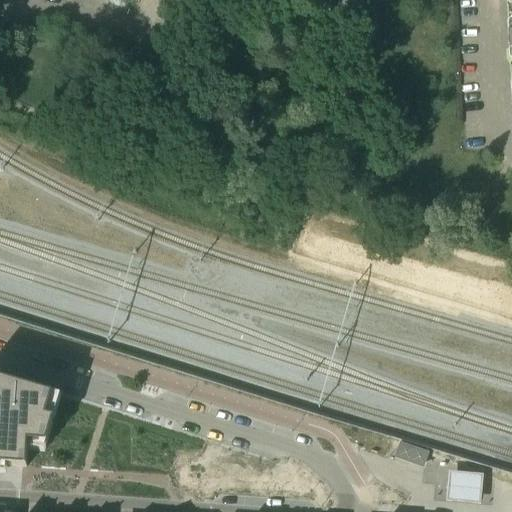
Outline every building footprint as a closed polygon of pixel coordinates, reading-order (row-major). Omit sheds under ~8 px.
[(507,296),(511,279),(511,271),(451,253),(449,261),(424,253),(415,285),(436,291),(438,286),(469,295),(472,285),(507,296)] [(0,466),(27,468),(28,451),(28,443),(47,444),(54,419),(46,416),(52,394),(0,379),(0,466)] [(401,443),(398,452),(401,453),(400,457),(408,460),(407,462),(421,467),(425,456),(413,452),(415,448),(401,443)] [(202,444),(198,458),(212,463),(216,449),(202,444)] [(210,467),(205,483),(279,488),(284,487),(288,483),(290,480),(290,476),(289,473),(287,471),(283,468),(216,448),(216,449),(212,463),(210,467)] [(198,458),(196,463),(210,467),(212,463),(198,458)] [(482,475),(448,473),(447,488),(446,502),(479,504),(481,490),(482,475)]
